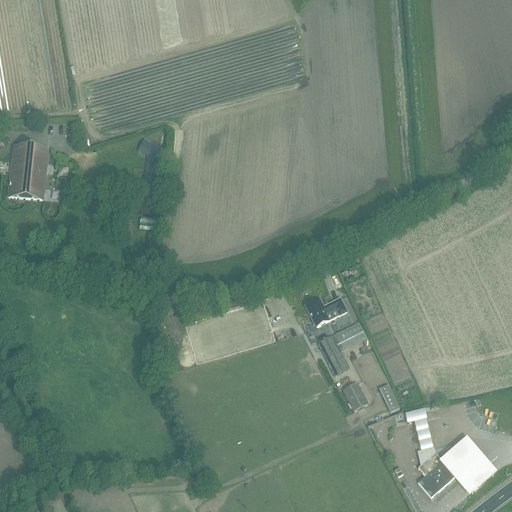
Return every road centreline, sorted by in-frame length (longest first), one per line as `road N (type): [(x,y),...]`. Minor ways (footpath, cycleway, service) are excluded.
road 1 (unclassified): [(0,259),(171,299),(235,294),(475,175),(511,143)]
road 2 (track): [(17,511),(44,493),(48,471),(0,359)]
